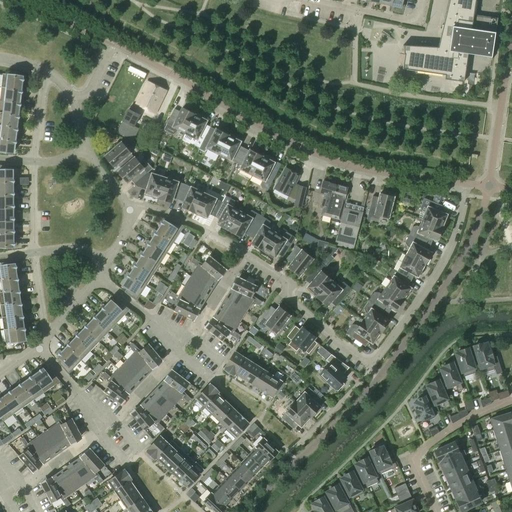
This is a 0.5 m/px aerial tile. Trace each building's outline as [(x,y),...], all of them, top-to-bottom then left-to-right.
[(468,54),(492,57),(496,24),(472,21),(475,0),(448,0),(438,47),(403,45),(403,46),(404,46),(404,54),(402,69),(445,75),(444,79),(464,82),(468,54)] [(21,89),(21,82),(25,82),(26,77),(17,76),(3,74),(1,87),(21,89)] [(155,114),(166,90),(147,81),(136,104),(155,114)] [(21,89),(1,87),(0,96),(0,99),(19,102),(19,101),(20,94),(24,95),(24,89),(21,89)] [(19,102),(0,99),(0,112),(18,114),(18,107),(22,107),(23,102),(19,101),(19,102)] [(185,133),(195,113),(188,110),(187,111),(182,108),(180,112),(174,109),(163,130),(173,135),(176,132),(177,129),(185,133)] [(116,133),(133,141),(139,129),(134,126),(140,115),(128,109),(116,133)] [(18,114),(0,112),(0,125),(16,127),(17,120),(21,120),(21,114),(18,114)] [(185,133),(182,139),(199,148),(202,142),(210,127),(205,124),(206,121),(202,118),(201,116),(195,113),(185,133)] [(16,127),(0,125),(0,137),(15,140),(15,139),(15,132),(19,132),(20,127),(16,127)] [(202,142),(199,148),(199,149),(205,152),(205,155),(215,160),(215,161),(219,154),(218,154),(229,134),(222,131),(220,132),(215,129),(215,130),(210,127),(202,142)] [(102,130),(100,136),(107,139),(109,133),(102,130)] [(235,137),(229,134),(218,154),(219,154),(236,163),(244,148),(238,145),(240,142),(235,139),(235,137)] [(15,140),(0,137),(0,151),(8,152),(13,152),(14,144),(18,145),(18,139),(15,139),(15,140)] [(121,169),(134,158),(121,142),(112,150),(110,150),(106,153),(106,155),(105,156),(106,158),(106,159),(109,163),(111,163),(114,167),(117,164),(121,169)] [(249,151),(244,148),(236,163),(241,166),(240,169),(252,175),(262,155),(256,152),(254,153),(249,150),(249,151)] [(262,155),(252,175),(263,180),(260,185),(261,187),(267,190),(278,169),(272,167),(274,163),(269,160),(269,158),(262,155)] [(121,169),(118,171),(119,173),(119,175),(122,178),(124,178),(127,182),(131,179),(135,184),(147,173),(152,169),(145,161),(141,162),(139,164),(134,158),(121,169)] [(0,183),(12,183),(12,184),(16,184),(16,178),(12,178),(12,170),(7,170),(7,166),(0,165),(0,183)] [(301,208),(306,187),(299,186),(295,183),(299,175),(286,167),(279,179),(277,180),(276,183),(276,185),(274,189),(288,196),(295,200),(294,206),(301,208)] [(147,173),(135,184),(137,186),(146,189),(145,193),(150,195),(151,197),(158,199),(165,178),(151,174),(147,173)] [(165,178),(158,199),(165,202),(166,200),(171,202),(173,198),(178,200),(184,184),(165,178)] [(323,181),(320,193),(324,194),(321,208),(323,208),(321,215),(331,218),(334,208),(332,207),(338,185),(323,181)] [(12,191),(12,184),(12,183),(0,183),(0,195),(12,196),(16,196),(16,191),(12,191)] [(203,193),(184,184),(178,200),(184,202),(182,206),(187,208),(187,210),(194,213),(203,193)] [(347,187),(338,185),(332,207),(334,208),(331,218),(339,220),(341,213),(340,212),(343,203),(345,203),(348,193),(346,192),(347,187)] [(222,202),(203,193),(194,213),(200,217),(202,216),(207,218),(209,214),(214,217),(222,202)] [(393,205),(394,200),(393,199),(393,197),(392,197),(391,195),(386,194),(385,195),(380,194),(379,198),(372,196),(367,219),(376,221),(379,218),(380,215),(388,217),(391,206),(393,205)] [(12,196),(0,195),(0,208),(12,208),(12,209),(16,209),(16,203),(12,203),(12,196)] [(225,196),(222,202),(214,217),(219,219),(217,223),(222,226),(222,228),(229,231),(239,211),(233,208),(234,205),(234,201),(225,196)] [(420,208),(422,211),(421,212),(419,217),(419,219),(422,220),(443,228),(446,221),(445,220),(447,215),(443,213),(449,198),(445,197),(441,206),(424,198),(420,208)] [(12,208),(0,208),(0,221),(12,221),(16,221),(16,216),(12,216),(12,209),(12,208)] [(239,211),(229,231),(235,235),(237,234),(242,237),(244,233),(249,236),(261,216),(251,210),(248,213),(247,215),(239,211)] [(343,212),(338,233),(335,244),(353,249),(356,237),(361,217),(361,216),(343,212)] [(270,221),(261,216),(249,236),(254,239),(251,242),(256,245),(256,247),(262,251),(275,232),(268,228),(269,225),(270,221)] [(161,226),(157,231),(157,232),(173,242),(184,226),(170,220),(168,223),(161,219),(158,224),(161,226)] [(412,227),(409,235),(430,245),(433,239),(436,240),(438,235),(440,235),(443,228),(422,220),(419,227),(417,226),(412,227)] [(12,221),(0,221),(0,233),(13,234),(16,234),(16,228),(12,228),(12,221)] [(386,235),(392,238),(397,230),(390,226),(386,235)] [(154,236),(150,242),(167,253),(173,242),(157,232),(157,231),(154,229),(151,234),(154,236)] [(281,237),(275,232),(262,251),(268,255),(270,255),(275,257),(277,254),(283,257),(295,238),(286,232),(283,234),(281,237)] [(302,239),(315,246),(319,239),(306,232),(302,239)] [(13,241),(13,234),(0,233),(0,246),(8,247),(16,247),(16,241),(13,241)] [(430,245),(409,235),(405,243),(407,246),(410,248),(406,255),(426,265),(429,259),(428,257),(431,252),(427,250),(430,245)] [(192,249),(197,241),(193,239),(188,247),(192,249)] [(147,247),(144,253),(143,253),(160,264),(167,253),(150,242),(147,240),(144,245),(147,247)] [(325,253),(325,252),(327,246),(328,243),(318,241),(316,249),(325,253)] [(335,254),(337,247),(329,245),(327,252),(335,254)] [(305,268),(312,259),(296,246),(286,259),(291,263),(288,267),(293,270),(292,272),(296,275),(298,274),(300,275),(301,274),(303,274),(306,270),(305,268)] [(368,251),(365,256),(370,258),(371,256),(375,251),(372,250),(368,251)] [(141,257),(137,263),(137,264),(153,274),(160,264),(143,253),(144,253),(141,251),(138,255),(141,257)] [(375,251),(371,256),(377,260),(380,255),(375,251)] [(183,263),(188,256),(184,253),(179,261),(183,263)] [(426,265),(406,255),(397,272),(411,281),(414,275),(418,277),(420,272),(422,272),(426,265)] [(197,261),(195,265),(197,267),(198,265),(201,267),(202,266),(216,278),(224,269),(209,257),(203,264),(197,261)] [(134,268),(130,274),(146,285),(153,274),(137,264),(137,263),(134,261),(131,266),(134,268)] [(0,279),(16,277),(15,270),(19,269),(18,264),(9,265),(9,262),(0,263),(0,279)] [(316,298),(331,281),(325,275),(327,273),(328,269),(320,262),(305,280),(310,284),(307,287),(311,291),(311,293),(316,298)] [(172,272),(176,274),(181,266),(177,264),(172,272)] [(197,267),(191,276),(209,288),(216,278),(202,266),(201,267),(198,265),(197,267)] [(130,274),(127,272),(124,277),(127,279),(123,285),(127,288),(124,292),(136,301),(146,285),(130,274)] [(176,274),(172,272),(168,279),(171,282),(176,274)] [(411,281),(397,272),(386,288),(404,301),(408,294),(407,293),(411,288),(407,286),(411,281)] [(16,277),(0,279),(0,292),(18,290),(18,289),(17,282),(20,282),(19,276),(16,277)] [(191,276),(185,286),(203,298),(209,288),(191,276)] [(233,289),(234,289),(251,297),(250,299),(253,300),(252,301),(255,303),(257,299),(252,295),(256,286),(239,278),(233,289)] [(337,286),(331,281),(316,298),(322,302),(324,302),(328,305),(331,302),(335,306),(351,289),(343,282),(339,284),(337,286)] [(362,287),(356,282),(352,289),(358,293),(362,287)] [(163,295),(168,287),(164,285),(159,293),(163,295)] [(185,286),(179,296),(178,297),(180,299),(180,300),(196,309),(197,308),(203,298),(185,286)] [(404,301),(386,288),(381,294),(379,293),(374,292),(369,300),(388,313),(391,309),(395,311),(398,306),(400,307),(404,301)] [(18,290),(0,292),(0,303),(0,305),(19,302),(18,295),(22,294),(21,289),(18,289),(18,290)] [(234,289),(227,300),(246,311),(252,301),(253,300),(250,299),(251,297),(234,289)] [(176,294),(173,299),(179,302),(174,311),(192,319),(197,308),(196,309),(180,300),(180,299),(178,297),(179,296),(176,294)] [(156,306),(161,298),(157,296),(152,303),(156,306)] [(227,300),(221,309),(239,321),(246,311),(227,300)] [(388,313),(369,300),(363,308),(365,312),(367,314),(363,320),(381,333),(386,327),(385,325),(388,321),(385,318),(388,313)] [(23,301),(19,302),(0,305),(2,317),(21,315),(21,314),(20,307),(24,307),(23,301)] [(102,310),(116,324),(129,310),(118,301),(115,304),(111,301),(105,306),(103,304),(99,308),(102,310)] [(339,304),(335,307),(341,312),(344,308),(339,304)] [(289,317),(290,316),(288,315),(288,313),(284,310),(283,310),(278,307),(276,310),(271,306),(256,325),(264,331),(269,329),(270,327),(277,332),(284,323),(286,323),(289,319),(289,317)] [(221,309),(215,319),(214,320),(229,332),(230,330),(232,332),(233,331),(239,321),(221,309)] [(102,310),(97,316),(94,313),(90,317),(93,320),(93,319),(107,333),(116,324),(102,310)] [(21,315),(2,317),(4,330),(23,327),(23,326),(22,320),(25,319),(25,314),(21,314),(21,315)] [(93,319),(93,320),(88,325),(85,322),(82,326),(84,329),(84,328),(99,342),(107,333),(93,319)] [(214,320),(215,319),(214,319),(206,329),(221,341),(228,333),(233,337),(236,333),(233,331),(232,332),(230,330),(229,332),(214,320)] [(358,327),(356,325),(352,325),(346,333),(365,346),(369,341),(372,343),(375,339),(377,339),(381,333),(363,320),(358,327)] [(132,334),(139,328),(135,325),(129,331),(132,334)] [(23,327),(4,330),(7,351),(21,349),(20,341),(25,340),(24,332),(27,331),(26,326),(23,326),(23,327)] [(296,351),(300,347),(308,354),(317,343),(313,340),(316,336),(309,331),(308,332),(302,327),(300,330),(295,326),(286,337),(291,341),(288,345),(296,351)] [(84,328),(84,329),(79,334),(77,331),(73,335),(75,338),(76,337),(90,351),(99,342),(84,328)] [(253,328),(249,333),(254,336),(257,332),(253,328)] [(121,346),(128,339),(124,336),(118,343),(121,346)] [(253,345),(255,341),(249,336),(246,340),(253,345)] [(76,337),(75,338),(71,343),(68,341),(64,344),(67,347),(81,360),(90,351),(76,337)] [(255,341),(253,345),(259,349),(262,346),(255,341)] [(481,343),(474,345),(482,373),(494,369),(495,374),(501,372),(496,356),(493,357),(490,350),(489,350),(486,343),(482,345),(481,343)] [(278,344),(273,351),(279,356),(284,349),(278,344)] [(136,347),(132,350),(135,352),(136,351),(138,353),(139,352),(151,367),(161,360),(148,345),(141,351),(136,347)] [(116,346),(109,352),(113,355),(119,349),(116,346)] [(67,347),(62,352),(59,350),(55,354),(62,360),(58,363),(68,374),(81,360),(67,347)] [(460,352),(456,353),(463,376),(476,372),(467,348),(460,350),(460,352)] [(270,358),(273,354),(266,350),(263,353),(270,358)] [(136,351),(135,352),(127,361),(142,376),(151,367),(139,352),(138,353),(136,351)] [(113,355),(109,352),(103,359),(106,362),(113,355)] [(234,373),(244,358),(235,352),(224,369),(234,375),(235,374),(234,373)] [(329,363),(319,374),(337,391),(344,384),(342,382),(346,378),(343,374),(349,368),(331,355),(326,360),(329,363)] [(253,364),(244,358),(234,373),(235,374),(238,376),(238,377),(243,380),(253,364)] [(142,376),(127,361),(119,369),(134,384),(142,376)] [(456,386),(458,391),(462,389),(452,362),(444,365),(445,367),(441,368),(448,388),(456,386)] [(95,374),(102,367),(98,364),(92,370),(95,374)] [(262,369),(253,364),(243,380),(248,383),(249,382),(253,385),(262,369)] [(39,372),(33,376),(32,376),(44,392),(60,381),(50,370),(46,373),(41,366),(37,369),(39,372)] [(119,369),(111,378),(110,379),(112,381),(111,382),(126,393),(134,384),(119,369)] [(272,375),(262,369),(253,385),(256,387),(256,388),(261,392),(272,375)] [(184,399),(187,396),(182,391),(189,383),(173,371),(166,381),(166,382),(166,381),(181,393),(180,394),(183,396),(182,397),(184,399)] [(272,375),(261,392),(266,395),(267,394),(271,397),(276,389),(280,392),(285,384),(281,381),(283,378),(282,377),(283,375),(277,372),(276,373),(274,372),(272,375)] [(28,379),(23,383),(22,384),(34,400),(44,392),(32,376),(33,376),(31,373),(26,376),(28,379)] [(87,383),(93,376),(90,373),(83,380),(87,383)] [(108,375),(105,379),(110,383),(104,391),(119,403),(127,393),(126,393),(111,382),(112,381),(110,379),(111,378),(108,375)] [(443,403),(445,408),(450,406),(438,379),(431,383),(431,384),(427,386),(436,406),(443,403)] [(18,387),(12,391),(23,407),(34,400),(22,384),(23,383),(21,381),(16,384),(18,387)] [(166,381),(166,382),(158,390),(174,405),(182,397),(183,396),(180,394),(181,393),(166,381)] [(210,384),(196,399),(192,402),(201,410),(217,393),(217,394),(218,392),(210,384)] [(8,394),(2,398),(13,414),(23,407),(12,391),(10,388),(6,391),(8,394)] [(295,403),(311,418),(316,412),(316,410),(320,406),(316,404),(321,399),(308,388),(295,403)] [(174,405),(158,390),(150,399),(165,414),(174,405)] [(509,396),(507,390),(497,393),(499,400),(509,396)] [(277,397),(281,401),(285,396),(281,392),(277,397)] [(217,393),(201,410),(208,418),(212,414),(225,400),(221,395),(220,396),(217,394),(217,393)] [(0,417),(3,422),(13,414),(2,398),(0,395),(0,417)] [(419,401),(414,403),(416,407),(414,408),(417,416),(419,415),(422,420),(433,415),(425,396),(418,399),(419,401)] [(58,406),(65,401),(63,397),(55,403),(58,406)] [(492,403),(490,397),(480,400),(482,407),(492,403)] [(150,399),(141,407),(141,408),(153,422),(154,421),(156,423),(157,422),(165,414),(150,399)] [(467,410),(475,408),(473,399),(465,401),(467,410)] [(230,404),(225,400),(212,414),(220,421),(232,408),(229,405),(230,404)] [(311,418),(295,403),(281,418),(293,429),(298,424),(301,427),(304,423),(306,423),(311,418)] [(45,415),(52,410),(50,406),(42,412),(45,415)] [(141,408),(141,407),(132,415),(144,430),(152,423),(156,428),(160,424),(157,422),(156,423),(154,421),(153,422),(141,408)] [(236,411),(232,408),(220,421),(227,429),(241,415),(236,410),(236,411)] [(468,414),(466,409),(458,412),(458,413),(460,419),(468,414)] [(460,419),(458,413),(449,417),(452,423),(460,419)] [(493,430),(511,424),(511,418),(510,413),(489,419),(493,430)] [(32,419),(34,423),(42,417),(39,414),(32,419)] [(227,429),(228,429),(224,433),(232,440),(248,423),(245,420),(245,419),(241,415),(227,429)] [(189,417),(183,422),(186,425),(192,420),(189,417)] [(34,423),(32,419),(24,424),(27,428),(34,423)] [(59,419),(55,421),(57,424),(58,423),(60,426),(61,425),(70,441),(70,442),(81,436),(71,419),(63,424),(59,419)] [(192,420),(186,425),(189,428),(195,423),(192,420)] [(186,425),(183,422),(178,428),(181,431),(186,425)] [(57,424),(47,431),(60,449),(70,442),(70,441),(61,425),(60,426),(58,423),(57,424)] [(251,432),(257,426),(254,423),(248,429),(251,432)] [(511,424),(493,430),(496,441),(511,435),(511,424)] [(186,425),(181,431),(184,434),(189,428),(186,425)] [(474,435),(480,433),(477,425),(471,427),(474,435)] [(436,426),(429,430),(432,437),(439,432),(436,426)] [(14,437),(21,432),(19,428),(11,434),(14,437)] [(203,439),(206,436),(200,430),(197,434),(203,439)] [(47,431),(38,438),(50,455),(60,449),(47,431)] [(511,446),(511,435),(496,441),(499,451),(511,446)] [(4,445),(11,439),(9,436),(1,441),(4,445)] [(156,457),(168,444),(160,436),(146,451),(155,459),(156,458),(156,457)] [(198,444),(201,441),(195,436),(192,439),(198,444)] [(206,436),(203,439),(209,445),(212,441),(206,436)] [(236,442),(239,445),(244,440),(241,437),(236,442)] [(38,438),(28,444),(27,445),(29,447),(28,448),(40,463),(40,462),(50,455),(38,438)] [(269,460),(277,452),(269,444),(270,443),(266,439),(265,440),(263,439),(255,447),(256,447),(269,460)] [(168,444),(156,457),(156,458),(159,460),(158,461),(163,466),(179,448),(172,441),(168,444)] [(207,447),(201,441),(198,444),(203,450),(207,447)] [(439,460),(461,451),(457,441),(435,450),(436,453),(434,453),(437,459),(439,459),(439,460)] [(26,442),(22,444),(26,450),(19,457),(32,471),(41,463),(40,462),(40,463),(28,448),(29,447),(27,445),(28,444),(26,442)] [(239,445),(236,442),(230,448),(233,451),(239,445)] [(216,452),(220,449),(214,443),(211,447),(216,452)] [(511,457),(511,446),(499,451),(502,460),(511,457)] [(255,447),(248,455),(262,467),(269,460),(256,447),(255,447)] [(380,474),(397,467),(393,459),(390,460),(387,453),(385,453),(382,447),(378,449),(377,447),(370,450),(380,474)] [(482,456),(488,453),(485,447),(480,449),(482,456)] [(187,455),(179,448),(163,466),(167,470),(168,469),(171,472),(187,455)] [(211,457),(214,454),(209,449),(206,452),(211,457)] [(96,480),(100,477),(96,471),(103,465),(91,450),(81,459),(82,459),(95,473),(93,474),(95,476),(94,477),(96,480)] [(461,451),(439,460),(444,471),(464,462),(465,462),(462,456),(466,455),(464,450),(461,451)] [(221,458),(224,461),(229,456),(226,452),(221,458)] [(490,460),(488,453),(482,456),(485,462),(490,460)] [(195,463),(187,455),(171,472),(175,475),(174,476),(178,481),(195,463)] [(262,467),(248,455),(241,463),(254,475),(262,467)] [(356,464),(366,487),(378,481),(366,457),(359,461),(360,462),(356,464)] [(511,457),(502,460),(506,470),(511,468),(511,457)] [(224,461),(221,458),(215,464),(218,467),(224,461)] [(82,459),(72,466),(84,484),(94,477),(95,476),(93,474),(95,473),(82,459)] [(196,462),(195,463),(178,481),(183,485),(184,484),(187,488),(204,470),(196,462)] [(467,468),(464,462),(444,471),(449,481),(473,470),(471,466),(467,468)] [(254,475),(241,463),(233,470),(247,483),(254,475)] [(494,471),(492,464),(486,466),(489,473),(494,471)] [(72,466),(62,473),(75,490),(84,484),(72,466)] [(211,468),(206,474),(209,477),(214,471),(211,468)] [(129,480),(131,479),(124,470),(108,481),(114,491),(129,480)] [(247,483),(233,470),(226,478),(239,491),(247,483)] [(475,475),(473,470),(449,481),(453,491),(474,482),(471,476),(475,475)] [(341,478),(351,499),(363,493),(352,471),(345,475),(345,476),(341,478)] [(62,473),(53,480),(52,480),(61,496),(63,496),(64,498),(65,497),(75,490),(62,473)] [(209,477),(206,474),(200,479),(203,483),(209,477)] [(239,491),(226,478),(219,486),(232,498),(239,491)] [(52,480),(53,480),(52,479),(42,485),(51,502),(59,497),(63,503),(67,500),(65,497),(64,498),(63,496),(61,496),(52,480)] [(132,484),(129,480),(114,491),(120,499),(136,488),(133,483),(132,484)] [(476,487),(474,482),(453,491),(457,501),(476,492),(481,490),(480,486),(476,487)] [(397,495),(408,490),(405,483),(394,488),(397,495)] [(331,490),(327,492),(337,511),(352,511),(353,511),(349,505),(337,484),(330,488),(331,490)] [(219,486),(211,493),(211,494),(225,507),(225,506),(232,498),(219,486)] [(136,488),(120,499),(127,508),(142,498),(139,494),(140,493),(136,488)] [(199,497),(194,493),(195,492),(192,489),(186,494),(194,502),(199,497)] [(408,490),(397,495),(400,501),(411,496),(408,490)] [(476,492),(457,501),(458,502),(456,503),(459,509),(461,508),(462,510),(480,502),(476,492)] [(211,494),(211,493),(203,502),(213,511),(220,511),(225,507),(225,506),(225,507),(211,494)] [(331,511),(322,496),(315,500),(316,502),(312,504),(316,511),(314,511),(331,511)] [(93,506),(99,501),(97,498),(91,502),(93,506)] [(142,498),(127,508),(129,511),(140,511),(149,506),(145,501),(144,501),(142,498)] [(416,511),(419,511),(416,503),(414,504),(412,500),(390,510),(390,511),(416,511)] [(99,501),(93,506),(96,509),(102,505),(99,501)] [(93,506),(91,502),(84,507),(87,511),(93,506)]
